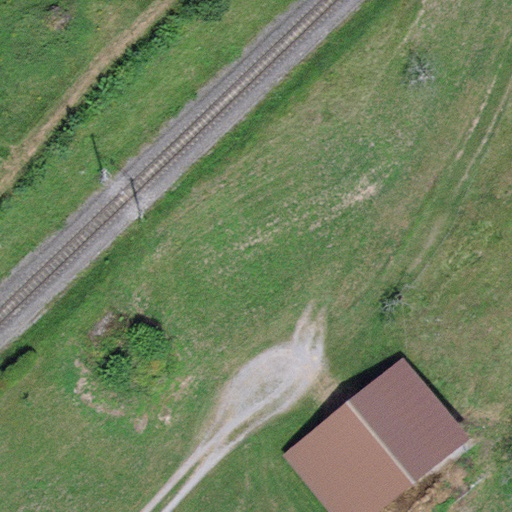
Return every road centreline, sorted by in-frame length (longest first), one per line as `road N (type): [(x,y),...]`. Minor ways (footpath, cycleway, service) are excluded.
road 1 (track): [(157,511),(325,357),(410,264),(511,62)]
road 2 (track): [(167,0),(0,188)]
